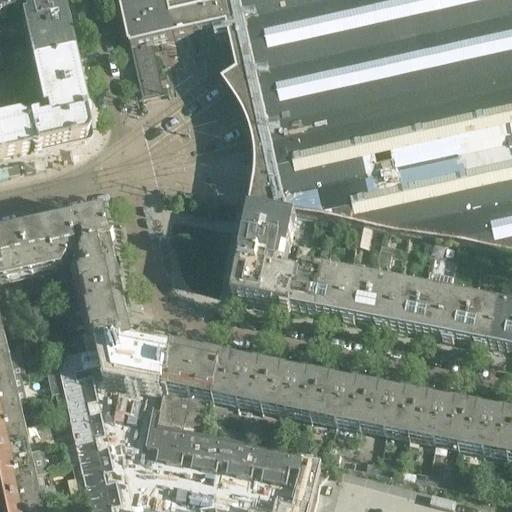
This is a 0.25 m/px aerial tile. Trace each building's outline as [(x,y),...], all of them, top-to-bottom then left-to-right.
[(0,0),(4,15),(20,11),(19,7),(50,0),(57,0),(58,1),(58,0),(0,0)] [(64,29),(58,1),(57,0),(50,0),(19,7),(20,11),(26,38),(64,29)] [(511,0),(118,0),(129,47),(130,53),(132,53),(142,100),(159,97),(155,81),(160,80),(153,48),(209,36),(209,37),(220,35),(219,33),(227,32),(235,66),(237,78),(223,88),(225,90),(223,92),(225,94),(227,93),(232,98),(236,104),(235,105),(236,108),(238,107),(241,111),(243,114),(245,117),(246,119),(244,120),(245,123),(247,122),(248,124),(250,129),(253,136),(251,136),(252,139),(254,139),(254,141),(255,144),(255,146),(256,148),(257,153),(255,154),(255,157),(257,156),(258,159),(258,164),(258,169),(258,171),(256,171),(256,174),(258,174),(258,179),(258,182),(257,184),(257,189),(255,189),(254,192),(256,192),(255,197),(254,199),(254,202),(252,207),(250,206),(249,209),(251,209),(251,213),(252,213),(291,220),(314,224),(335,228),(360,232),(385,237),(410,241),(434,245),(459,250),(484,254),(509,259),(511,259),(511,0)] [(71,58),(64,29),(26,38),(33,67),(71,58)] [(77,88),(71,58),(33,67),(40,97),(77,88)] [(84,117),(77,88),(40,97),(46,123),(47,127),(84,119),(84,117)] [(89,138),(86,128),(89,127),(87,121),(87,120),(86,119),(86,118),(84,117),(84,119),(47,127),(46,123),(27,127),(35,158),(36,157),(37,156),(38,156),(38,155),(39,154),(85,144),(85,142),(87,138),(89,138)] [(35,158),(27,127),(27,124),(11,127),(9,122),(0,124),(0,157),(1,162),(30,156),(31,157),(32,158),(34,158),(35,158)] [(288,236),(291,220),(252,213),(247,238),(291,246),(292,237),(288,236)] [(113,248),(106,220),(73,228),(79,255),(113,248)] [(79,255),(73,228),(24,238),(33,279),(66,272),(73,264),(78,263),(80,270),(77,274),(79,282),(118,273),(113,248),(79,255)] [(360,232),(358,244),(370,246),(372,234),(360,232)] [(0,286),(33,279),(24,238),(0,243),(0,286)] [(282,266),(284,254),(289,255),(291,246),(247,238),(242,263),(277,270),(282,266)] [(262,310),(268,277),(275,279),(277,270),(242,263),(234,304),(262,310)] [(123,296),(118,273),(79,282),(84,305),(123,296)] [(317,320),(326,276),(317,274),(316,279),(304,277),(299,280),(299,283),(292,316),(317,320)] [(366,330),(375,286),(377,279),(352,274),(350,286),(342,325),(366,330)] [(342,325),(350,286),(333,283),(334,278),(326,276),(317,320),(342,325)] [(292,316),(299,283),(275,279),(268,277),(262,310),(292,316)] [(391,335),(399,295),(401,283),(377,279),(375,286),(366,330),(391,335)] [(441,345),(448,305),(451,290),(427,285),(425,295),(416,340),(441,345)] [(416,340),(425,295),(416,294),(415,299),(399,295),(391,335),(416,340)] [(129,321),(123,296),(84,305),(89,329),(129,321)] [(465,350),(474,305),(465,304),(464,308),(448,305),(441,345),(465,350)] [(490,355),(498,315),(482,312),(483,307),(474,305),(465,350),(490,355)] [(511,358),(511,317),(498,315),(490,355),(511,358)] [(134,345),(129,321),(89,329),(95,354),(134,345)] [(134,345),(108,351),(115,380),(115,383),(166,394),(174,353),(134,345)] [(108,351),(59,362),(65,391),(66,390),(98,383),(115,380),(108,351)] [(184,434),(199,358),(174,353),(166,394),(162,414),(159,429),(184,434)] [(215,403),(223,363),(199,358),(184,434),(187,434),(202,437),(210,402),(215,403)] [(0,386),(12,384),(7,360),(0,361),(0,386)] [(240,408),(248,368),(223,363),(215,403),(240,408)] [(264,413),(272,373),(248,368),(240,408),(264,413)] [(289,418),(297,377),(272,373),(264,413),(289,418)] [(314,422),(322,382),(297,377),(289,418),(314,422)] [(338,427),(346,387),(322,382),(314,422),(338,427)] [(98,383),(66,390),(73,426),(106,419),(98,383)] [(0,413),(18,410),(12,384),(0,386),(0,413)] [(363,432),(371,392),(346,387),(338,427),(363,432)] [(387,437),(395,397),(371,392),(363,432),(387,437)] [(412,442),(420,402),(395,397),(387,437),(412,442)] [(436,447),(444,407),(420,402),(412,442),(436,447)] [(461,452),(469,411),(444,407),(436,447),(461,452)] [(0,438),(23,433),(18,410),(0,413),(0,438)] [(486,457),(494,416),(469,411),(461,452),(486,457)] [(154,413),(145,460),(180,467),(187,434),(184,434),(159,429),(162,414),(154,413)] [(510,461),(511,451),(511,419),(494,416),(486,457),(510,461)] [(106,419),(73,426),(81,461),(113,454),(106,419)] [(23,433),(0,438),(0,463),(28,457),(23,433)] [(187,434),(180,467),(215,474),(222,441),(202,437),(187,434)] [(222,441),(215,474),(251,481),(257,448),(222,441)] [(257,448),(251,481),(286,488),(293,455),(257,448)] [(113,454),(81,461),(89,496),(121,489),(113,454)] [(293,455),(286,488),(297,490),(294,501),(311,506),(323,461),(293,455)] [(0,489),(34,482),(28,457),(0,463),(0,489)] [(0,511),(9,511),(39,506),(34,482),(0,489),(0,511)] [(126,511),(121,489),(89,496),(92,511),(126,511)] [(309,511),(311,506),(294,501),(284,499),(280,511),(309,511)]
